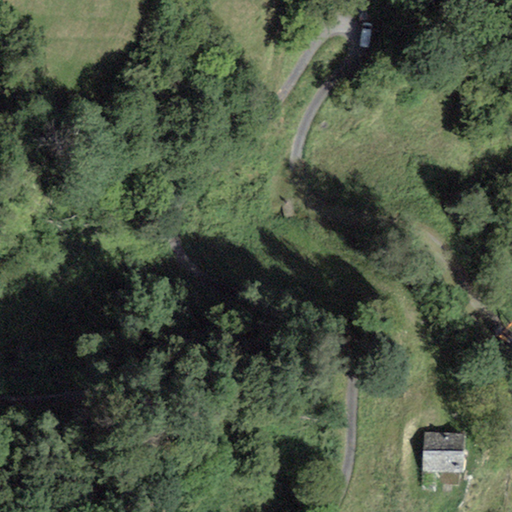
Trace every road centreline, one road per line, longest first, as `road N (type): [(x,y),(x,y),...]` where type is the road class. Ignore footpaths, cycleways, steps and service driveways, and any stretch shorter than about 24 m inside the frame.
road 1 (track): [(511,341),(477,306),(433,240),(324,211),(302,186),(300,141),(362,42),(357,22),(329,28),(271,114),(203,174),(172,214),(181,254),(195,271),(332,330),(353,350),(348,474),(329,511)]
road 2 (track): [(156,511),(170,449),(169,431),(150,402),(113,392),(0,400)]
